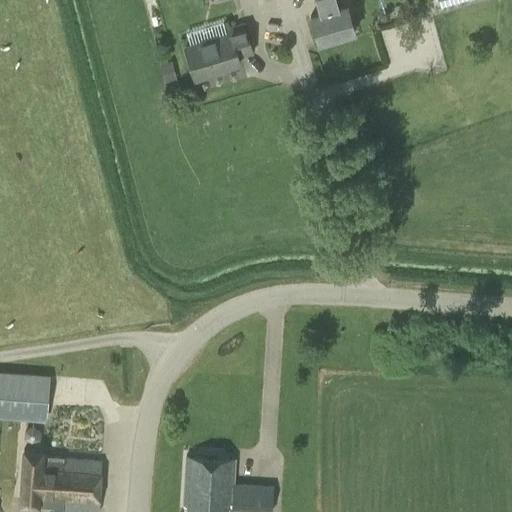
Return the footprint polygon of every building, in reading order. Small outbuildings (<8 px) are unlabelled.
[(315,0),(319,13),(310,16),(318,43),(354,32),(346,5),(338,7),(336,0),(315,0)] [(226,35),(185,47),(195,80),(216,74),(215,71),(239,64),(237,56),(252,52),(244,25),(225,31),(226,35)] [(161,61),(167,80),(177,77),(172,58),(161,61)] [(50,374),(0,370),(0,418),(47,421),(50,374)] [(39,505),(53,506),(53,510),(87,511),(99,511),(99,510),(102,460),(42,456),(42,450),(23,449),(20,503),(39,505)] [(226,511),(227,508),(275,510),(276,491),(233,488),(234,458),(186,456),(183,505),(187,505),(186,511),(226,511)]
